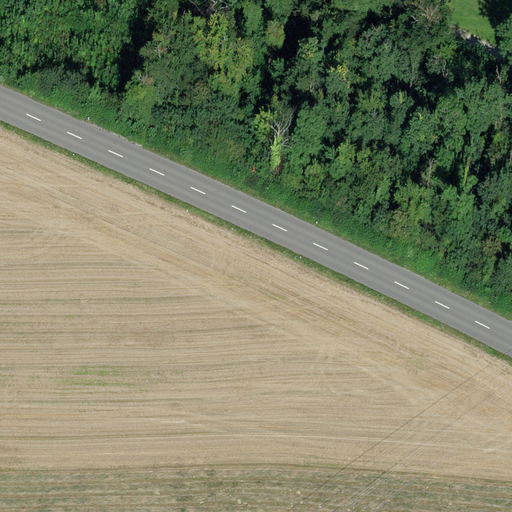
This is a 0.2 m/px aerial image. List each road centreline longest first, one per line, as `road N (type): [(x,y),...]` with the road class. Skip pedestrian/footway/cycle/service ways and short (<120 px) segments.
road 1 (tertiary): [(0,105),(511,342)]
road 2 (track): [(511,64),(368,0)]
